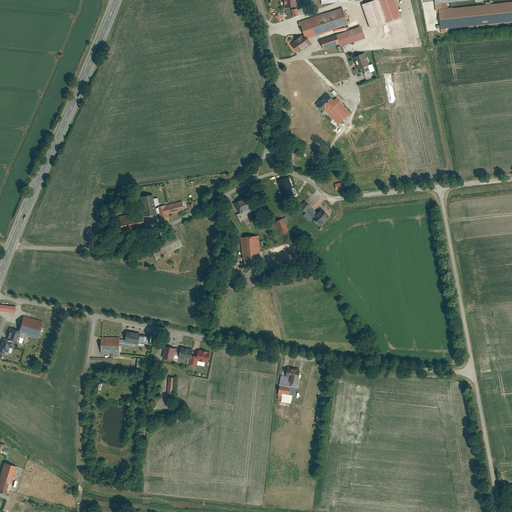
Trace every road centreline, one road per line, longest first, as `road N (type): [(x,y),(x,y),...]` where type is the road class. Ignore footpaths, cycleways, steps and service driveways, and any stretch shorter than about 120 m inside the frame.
road 1 (residential): [(0,297),(302,358),(472,374)]
road 2 (secondary): [(9,246),(116,0)]
road 3 (unclassified): [(9,246),(129,246),(250,182)]
road 4 (track): [(82,511),(78,433),(94,317)]
road 5 (unclassified): [(439,188),(472,374)]
road 6 (unclassified): [(279,171),(339,199),(439,188)]
road 7 (unclassified): [(259,0),(281,102),(266,152)]
road 8 (unclassified): [(472,374),(498,511)]
